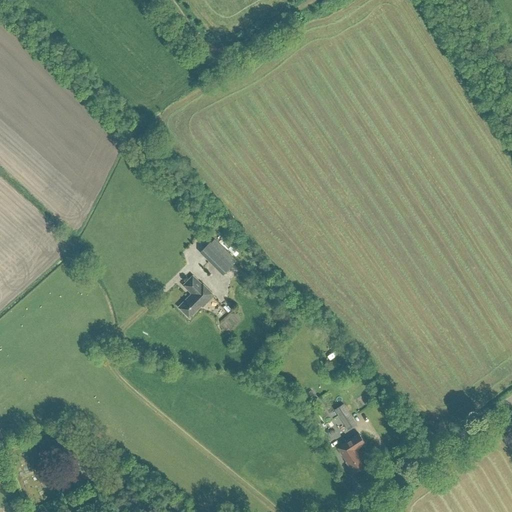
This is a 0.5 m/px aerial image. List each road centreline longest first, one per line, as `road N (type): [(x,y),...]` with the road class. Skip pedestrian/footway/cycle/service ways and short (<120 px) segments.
road 1 (track): [(280,511),(109,360),(117,331),(192,261)]
road 2 (tertiary): [(360,511),(511,399)]
road 3 (track): [(312,0),(226,48),(205,43),(171,0)]
